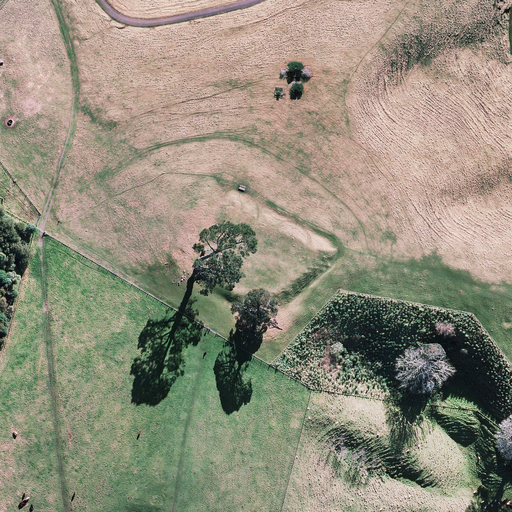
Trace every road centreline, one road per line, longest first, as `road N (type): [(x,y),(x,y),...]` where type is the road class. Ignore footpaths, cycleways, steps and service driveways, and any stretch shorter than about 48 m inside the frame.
road 1 (track): [(43,222),(45,326),(67,511)]
road 2 (track): [(54,0),(77,98),(43,222)]
road 3 (track): [(261,0),(138,25),(103,0)]
